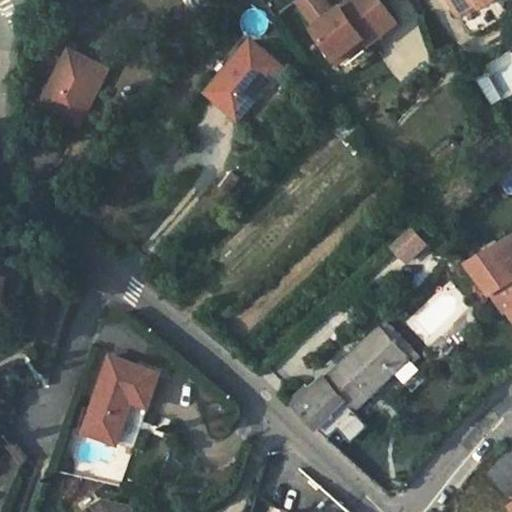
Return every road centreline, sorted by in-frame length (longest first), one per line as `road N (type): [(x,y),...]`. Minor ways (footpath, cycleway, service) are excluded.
road 1 (unclassified): [(395,511),(18,197),(0,168)]
road 2 (unclassified): [(396,511),(415,478),(511,388)]
